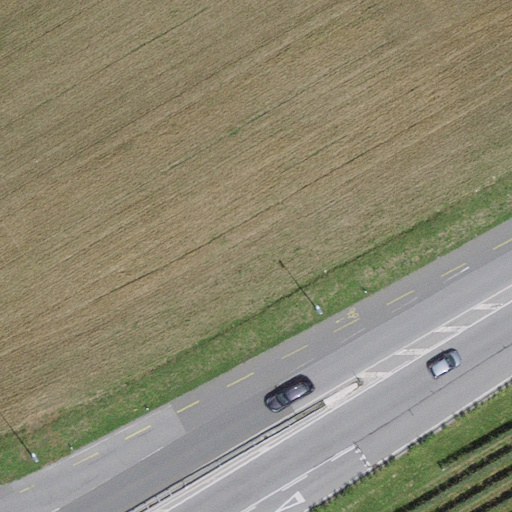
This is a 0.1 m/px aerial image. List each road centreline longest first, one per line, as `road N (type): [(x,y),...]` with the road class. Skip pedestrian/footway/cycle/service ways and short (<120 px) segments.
road 1 (primary): [(511,283),(179,470)]
road 2 (primary): [(237,511),(511,329)]
road 3 (residential): [(179,470),(0,511)]
